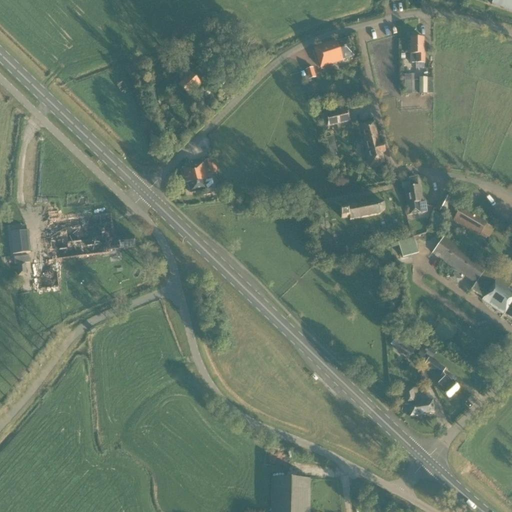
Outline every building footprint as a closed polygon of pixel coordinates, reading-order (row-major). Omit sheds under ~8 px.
[(511,0),(490,0),(492,1),(491,4),(511,12),(511,0)] [(410,55),(416,55),(416,64),(424,64),(424,55),(423,55),(423,39),(410,39),(410,55)] [(337,43),(336,41),(314,48),(321,70),(343,63),(342,61),(353,57),(348,40),(337,43)] [(210,74),(202,65),(190,75),(189,74),(182,80),(184,81),(178,86),(187,96),(199,85),(194,80),(200,75),(204,80),(210,74)] [(304,71),(306,81),(315,79),(313,69),(304,71)] [(404,95),(414,94),(414,75),(404,75),(404,95)] [(116,87),(120,94),(127,89),(123,83),(116,87)] [(426,95),(426,84),(419,84),(418,95),(426,95)] [(324,127),(349,121),(346,108),(321,114),(324,127)] [(384,153),(382,146),(379,147),(373,124),(360,127),(370,167),(384,164),(381,154),(384,153)] [(328,148),(335,147),(333,137),(326,139),(328,148)] [(209,169),(216,168),(213,159),(206,161),(209,169)] [(212,180),(207,181),(202,164),(182,169),(186,186),(188,185),(190,194),(209,190),(213,185),(212,180)] [(408,216),(425,214),(424,203),(420,204),(417,187),(416,187),(415,178),(407,179),(409,188),(405,188),(408,216)] [(434,210),(443,215),(451,201),(442,196),(434,210)] [(376,201),(346,207),(347,210),(339,212),(340,219),(348,218),(349,221),(379,215),(384,210),(383,204),(376,201)] [(461,207),(452,222),(477,237),(486,223),(461,207)] [(108,245),(109,251),(135,248),(134,237),(114,239),(112,224),(111,224),(110,215),(48,223),(53,261),(59,260),(94,256),(92,247),(108,245)] [(30,253),(27,231),(11,233),(13,255),(30,253)] [(398,243),(403,259),(419,254),(414,238),(398,243)] [(465,269),(479,279),(487,267),(451,241),(439,258),(461,274),(465,269)] [(29,256),(14,258),(15,266),(30,264),(29,256)] [(41,291),(48,290),(48,289),(55,288),(56,289),(62,288),(59,260),(53,261),(49,261),(49,264),(38,265),(39,271),(40,271),(40,275),(39,275),(41,291)] [(27,265),(18,266),(19,276),(27,276),(27,265)] [(511,292),(507,289),(511,283),(511,282),(500,274),(499,275),(487,267),(479,279),(471,291),(483,299),(481,301),(503,316),(504,315),(511,320),(511,292)] [(403,345),(397,352),(408,359),(413,351),(403,345)] [(423,359),(426,353),(421,350),(417,355),(423,359)] [(428,359),(423,367),(439,377),(444,369),(428,359)] [(411,372),(413,368),(410,364),(406,364),(403,368),(406,372),(411,372)] [(425,373),(420,376),(426,386),(431,383),(425,373)] [(448,400),(459,390),(446,377),(435,387),(448,400)] [(409,418),(434,414),(432,402),(418,404),(416,388),(403,390),(404,406),(408,406),(409,418)] [(307,511),(308,479),(271,479),(270,511),(307,511)]
